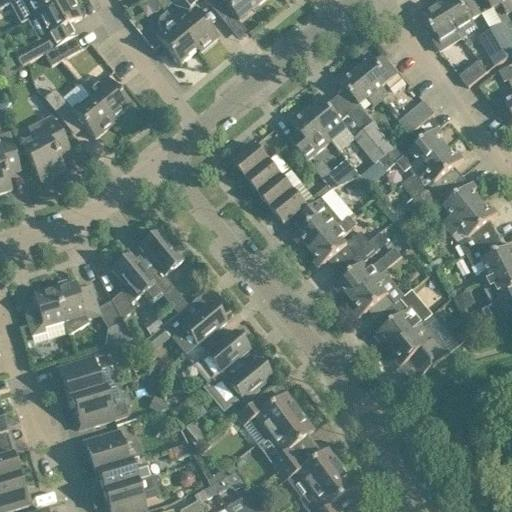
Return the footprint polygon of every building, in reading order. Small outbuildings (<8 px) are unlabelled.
[(0,0),(0,10),(19,0),(23,0),(34,19),(68,0),(66,0),(65,0),(0,0)] [(70,0),(68,0),(34,19),(38,17),(49,38),(45,40),(52,52),(71,42),(75,39),(77,38),(71,26),(82,20),(70,0)] [(181,0),(189,9),(200,0),(181,0)] [(203,0),(221,22),(230,14),(238,24),(257,8),(249,0),(203,0)] [(249,0),(257,8),(266,0),(249,0)] [(449,0),(451,2),(440,8),(460,41),(477,30),(472,22),(460,2),(458,0),(449,0)] [(511,12),(511,6),(508,0),(486,0),(492,11),(502,6),(506,15),(511,12)] [(460,41),(440,8),(430,15),(427,10),(420,15),(438,43),(447,37),(453,46),(460,41)] [(492,32),(491,32),(507,61),(511,58),(511,40),(503,25),(502,26),(494,11),(483,17),(492,32)] [(174,23),(174,24),(200,55),(218,40),(195,12),(177,26),(174,23)] [(200,55),(174,24),(167,14),(159,20),(158,28),(162,33),(155,39),(161,46),(178,67),(197,53),(199,56),(200,55)] [(507,61),(491,32),(478,39),(495,68),(507,61)] [(71,42),(52,52),(44,57),(51,70),(65,61),(78,54),(82,52),(75,39),(71,42)] [(155,39),(147,46),(153,52),(161,46),(155,39)] [(44,57),(52,52),(45,40),(34,47),(15,58),(21,71),(44,57)] [(366,65),(357,73),(381,103),(388,97),(382,89),(398,76),(382,57),(375,63),(369,56),(363,61),(366,65)] [(487,74),(478,64),(460,79),(469,90),(487,74)] [(338,82),(359,108),(368,101),(374,108),(381,103),(357,73),(347,81),(344,77),(338,82)] [(106,80),(87,95),(113,126),(114,126),(111,123),(129,108),(106,80)] [(42,87),(36,91),(43,100),(49,95),(42,87)] [(54,93),(44,102),(67,131),(78,122),(95,142),(113,126),(87,95),(87,96),(80,87),(62,102),(54,93)] [(375,167),(380,163),(385,158),(350,115),(340,123),(332,112),(319,97),(314,102),(317,106),(307,114),(332,143),(341,153),(355,142),(369,159),(375,167)] [(410,138),(420,129),(434,118),(423,104),(399,124),(410,138)] [(350,115),(385,158),(395,150),(374,125),(359,108),(350,115)] [(307,163),(332,143),(307,114),(298,122),(295,118),(289,123),(297,133),(289,141),(307,163)] [(23,153),(29,165),(39,182),(51,176),(52,178),(65,171),(57,157),(69,151),(57,128),(51,118),(27,131),(35,146),(23,153)] [(409,171),(414,177),(446,150),(438,140),(443,137),(438,131),(428,138),(420,129),(410,138),(395,150),(385,158),(380,163),(387,172),(397,165),(405,175),(409,171)] [(0,195),(11,192),(5,172),(18,168),(12,148),(8,135),(0,137),(0,195)] [(234,166),(246,182),(269,162),(257,147),(234,166)] [(446,150),(414,177),(402,187),(414,201),(407,207),(415,217),(428,206),(429,207),(446,192),(455,185),(462,179),(454,170),(463,162),(458,156),(454,159),(446,150)] [(269,162),(246,182),(259,197),(282,177),(269,162)] [(348,184),(361,178),(347,162),(336,171),(348,184)] [(333,174),(323,182),(332,192),(344,186),(333,174)] [(271,211),(294,192),(282,177),(259,197),(271,211)] [(446,192),(429,207),(437,217),(445,210),(444,209),(457,198),(463,193),(455,185),(446,192)] [(294,192),(271,211),(284,227),(307,208),(309,211),(317,204),(302,186),(294,192)] [(443,225),(448,231),(481,205),(473,195),(477,192),(472,186),(463,193),(457,198),(444,209),(445,210),(452,218),(443,225)] [(302,243),(310,252),(343,225),(349,219),(353,216),(339,198),(337,195),(334,197),(332,193),(317,204),(309,211),(295,223),(302,233),(293,240),(298,246),(302,243)] [(460,246),(466,258),(499,241),(490,223),(498,217),(493,211),(489,214),(481,205),(448,231),(453,238),(462,230),(469,239),(460,246)] [(343,225),(310,252),(318,262),(314,265),(319,271),(328,263),(336,273),(358,255),(370,245),(361,234),(346,247),(341,241),(356,227),(349,219),(343,225)] [(409,222),(400,229),(406,236),(414,229),(409,222)] [(150,271),(168,293),(173,289),(164,278),(182,263),(171,250),(157,233),(154,236),(151,235),(147,238),(147,241),(139,248),(154,267),(150,271)] [(381,236),(370,245),(358,255),(366,264),(377,254),(388,244),(381,236)] [(477,279),(481,286),(511,270),(511,247),(504,252),(499,241),(466,258),(472,269),(482,264),(487,274),(477,279)] [(183,246),(171,250),(182,263),(191,256),(183,246)] [(379,263),(387,272),(402,259),(395,250),(379,263)] [(111,303),(121,322),(134,311),(130,306),(136,301),(143,296),(151,307),(162,298),(168,293),(150,271),(145,275),(129,256),(126,258),(123,258),(119,261),(119,264),(111,271),(127,290),(111,303)] [(440,262),(431,267),(436,273),(444,269),(440,262)] [(343,292),(351,302),(384,274),(379,268),(370,275),(362,266),(350,277),(334,290),(339,296),(343,292)] [(511,270),(481,286),(492,307),(483,312),(490,328),(511,316),(511,270)] [(369,313),(377,322),(401,303),(405,299),(397,290),(388,297),(380,287),(389,280),(384,274),(351,302),(359,311),(355,315),(360,321),(369,313)] [(104,350),(121,345),(131,342),(121,322),(111,303),(97,310),(91,289),(78,292),(76,285),(69,287),(66,283),(57,286),(56,291),(54,291),(64,324),(68,336),(68,338),(88,326),(86,322),(99,318),(108,332),(104,350)] [(44,330),(64,324),(54,291),(33,297),(35,305),(23,309),(32,338),(45,334),(44,330)] [(384,342),(392,351),(425,324),(433,317),(412,292),(405,299),(401,303),(377,322),(384,331),(375,339),(380,345),(384,342)] [(454,300),(458,308),(464,312),(472,309),(472,302),(468,292),(454,300)] [(161,329),(185,358),(204,342),(226,324),(224,320),(224,317),(221,314),(218,313),(211,305),(193,321),(184,310),(161,329)] [(142,327),(150,337),(161,329),(152,318),(142,327)] [(450,354),(425,324),(392,351),(400,361),(396,364),(401,370),(410,363),(418,372),(422,378),(450,354)] [(463,345),(465,343),(472,338),(461,325),(452,332),(463,345)] [(209,385),(228,369),(249,351),(247,348),(247,345),(244,341),(241,341),(234,333),(212,351),(204,342),(185,358),(193,367),(200,377),(207,385),(209,385)] [(146,342),(138,349),(146,358),(154,351),(146,342)] [(58,370),(68,402),(106,390),(105,389),(102,390),(97,373),(109,369),(106,357),(93,362),(93,360),(58,370)] [(228,369),(209,385),(203,390),(223,414),(239,401),(242,404),(272,379),(270,376),(270,373),(267,369),(264,369),(257,361),(236,378),(228,369)] [(106,390),(68,402),(71,401),(81,432),(128,418),(124,405),(111,409),(106,390)] [(266,439),(267,439),(299,415),(285,396),(263,413),(256,403),(241,416),(236,420),(243,429),(249,424),(262,442),(266,439)] [(154,398),(149,408),(161,413),(168,411),(164,402),(154,398)] [(183,406),(180,402),(172,400),(168,403),(174,412),(183,406)] [(270,465),(277,475),(298,459),(291,450),(313,433),(299,415),(267,439),(280,457),(270,465)] [(185,430),(198,446),(205,440),(192,424),(185,430)] [(84,443),(93,475),(144,459),(144,457),(139,455),(135,441),(122,445),(119,433),(115,434),(84,443)] [(210,448),(204,441),(194,450),(200,457),(210,448)] [(172,451),(175,462),(193,457),(187,446),(172,451)] [(292,490),(300,500),(341,470),(327,451),(305,468),(298,459),(277,475),(284,484),(287,482),(292,490)] [(0,481),(19,476),(13,457),(0,460),(0,459),(0,481)] [(97,474),(103,493),(137,483),(150,479),(147,469),(149,463),(145,461),(144,459),(93,475),(94,476),(97,474)] [(308,494),(300,500),(298,502),(305,511),(339,511),(334,505),(355,488),(341,470),(308,494)] [(207,483),(210,488),(213,488),(226,480),(221,473),(207,483)] [(235,474),(226,480),(213,488),(217,495),(218,496),(227,491),(234,493),(244,486),(235,474)] [(19,476),(0,481),(0,511),(11,511),(28,507),(19,476)] [(137,483),(103,493),(108,511),(146,511),(141,495),(154,491),(150,479),(137,483)] [(269,497),(261,487),(251,495),(258,505),(269,497)] [(193,498),(196,503),(199,506),(217,495),(213,488),(210,488),(193,498)] [(199,506),(196,503),(182,511),(200,511),(201,511),(199,506)]
